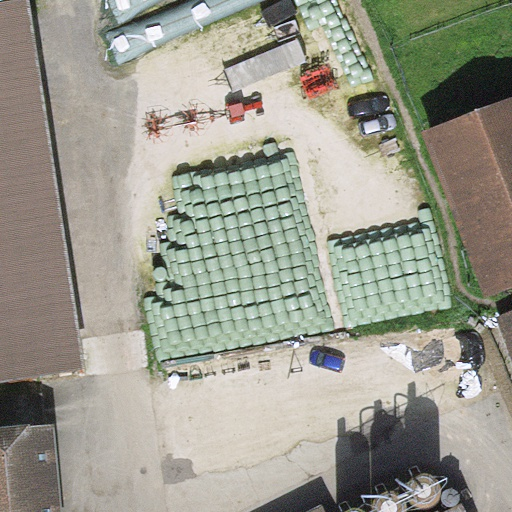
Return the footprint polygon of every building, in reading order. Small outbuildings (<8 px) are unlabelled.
[(27,0),(16,0),(0,2),(0,378),(83,366),(27,0)] [(511,95),(421,132),(484,296),(511,286),(511,95)] [(511,309),(495,316),(511,359),(511,309)] [(61,511),(53,426),(0,430),(0,511),(61,511)] [(435,505),(439,501),(442,496),(443,490),(442,485),(439,480),(435,476),(430,474),(425,473),(419,474),(414,477),(410,481),(408,487),(408,493),(410,499),(413,503),(419,507),(424,508),(430,507),(435,505)] [(405,511),(406,508),(405,502),(403,498),(399,494),(394,491),(388,491),(383,491),(378,494),(374,499),(371,505),(371,511),(405,511)]
